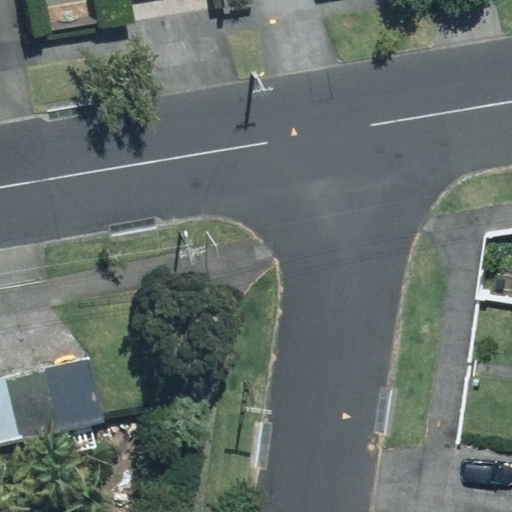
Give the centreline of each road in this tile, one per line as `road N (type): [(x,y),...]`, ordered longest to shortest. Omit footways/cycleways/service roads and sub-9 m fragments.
road 1 (residential): [(359,133),(310,511)]
road 2 (tertiary): [(0,192),(359,133)]
road 3 (tertiary): [(359,133),(511,106)]
